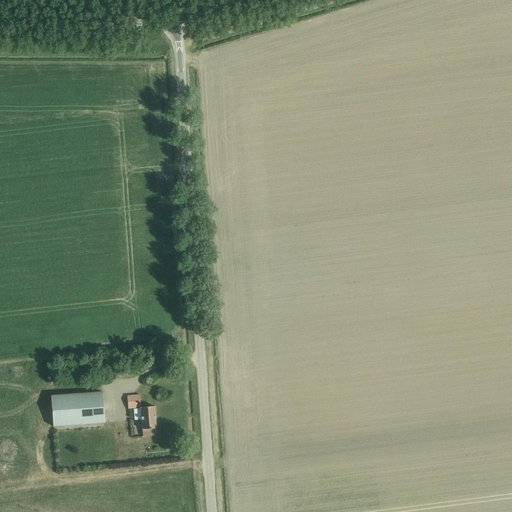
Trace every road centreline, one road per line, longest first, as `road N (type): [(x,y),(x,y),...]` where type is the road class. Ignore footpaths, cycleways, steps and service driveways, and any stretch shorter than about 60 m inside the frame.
road 1 (unclassified): [(211,511),(175,18)]
road 2 (unclassified): [(175,18),(0,22)]
